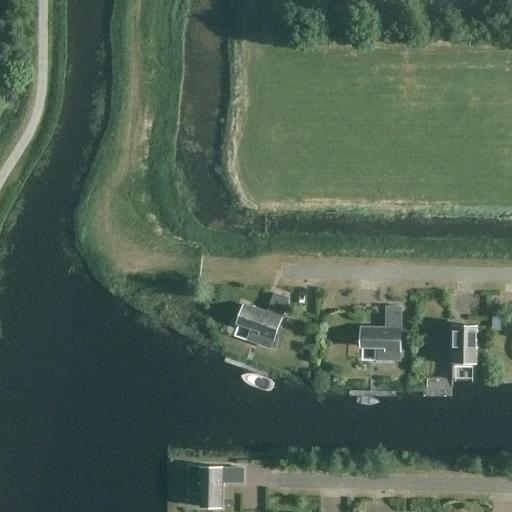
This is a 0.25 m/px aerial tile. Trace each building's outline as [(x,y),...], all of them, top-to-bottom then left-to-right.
[(245,311),(239,328),(251,332),(248,340),(271,348),(275,335),(286,302),(288,298),(274,293),(272,297),(265,318),(245,311)] [(401,307),(385,306),(384,327),(380,327),(372,327),(359,327),(359,349),(369,349),(375,349),(374,361),(389,361),(400,361),(401,307)] [(452,381),(476,381),(477,327),(453,327),(452,381)] [(343,368),(347,355),(321,348),(317,361),(343,368)] [(190,492),(203,492),(203,508),(221,508),(221,483),(243,484),(243,469),(191,468),(190,492)]
